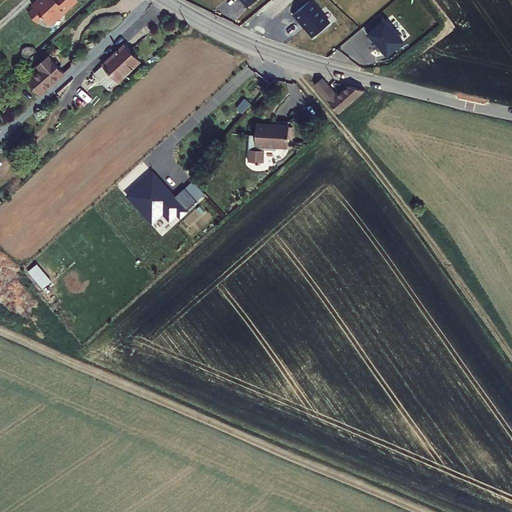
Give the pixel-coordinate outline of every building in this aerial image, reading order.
[(41,0),(32,9),(36,13),(30,19),(39,29),(45,23),(50,27),(76,3),(72,0),(41,0)] [(379,20),(361,34),(371,47),(373,45),(381,54),(396,40),(379,20)] [(142,58),(125,40),(95,67),(112,86),(142,58)] [(42,91),(63,72),(48,55),(38,64),(42,68),(30,78),(42,91)] [(329,94),(315,79),(307,87),(333,114),(362,88),(342,83),(329,94)] [(287,124),(255,123),(254,134),(248,133),(247,160),(255,160),(255,164),(258,164),(258,161),(263,161),(263,148),(275,148),(274,158),(277,159),(280,159),(283,157),(285,154),(285,152),(285,149),(286,149),(287,140),(287,125),(287,124)] [(42,289),(52,281),(37,264),(28,272),(42,289)]
